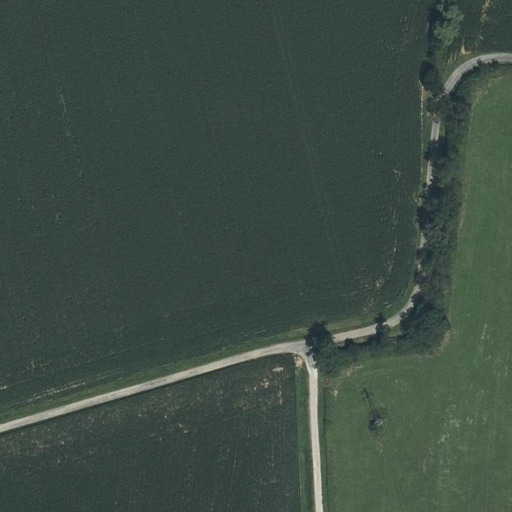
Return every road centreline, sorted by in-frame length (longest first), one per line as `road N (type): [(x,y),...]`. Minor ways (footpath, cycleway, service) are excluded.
road 1 (track): [(511,57),(467,68),(440,99),(422,274),(409,308),(384,325),(0,429)]
road 2 (track): [(309,342),(321,511)]
